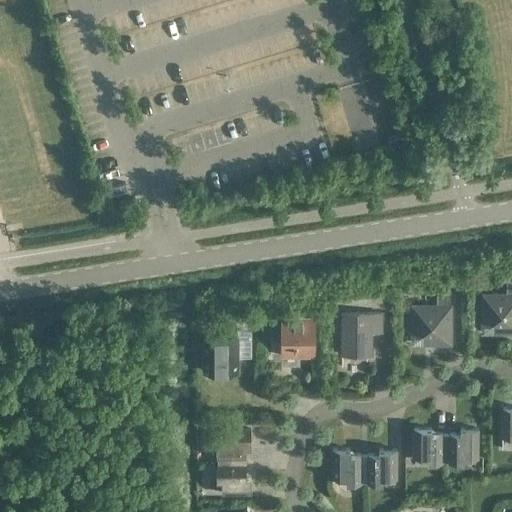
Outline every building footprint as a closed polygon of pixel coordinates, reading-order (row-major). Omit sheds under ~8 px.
[(124,184),(112,187),(114,194),(126,191),(124,184)] [(511,330),(511,278),(505,279),(505,293),(481,293),(481,322),(498,322),(498,331),(511,330)] [(449,342),(449,304),(449,290),(435,290),(435,304),(411,304),(411,333),(428,333),(428,342),(449,342)] [(381,325),(381,311),(340,311),(340,353),(371,353),(371,325),(381,325)] [(313,354),(313,315),(280,315),(280,354),(313,354)] [(203,368),(236,368),(236,335),(203,336),(203,368)] [(511,405),(501,406),(501,435),(511,435),(511,405)] [(448,446),(448,433),(441,433),(441,431),(430,431),(430,426),(413,426),(412,455),(428,455),(428,460),(441,461),(441,459),(441,446),(448,446)] [(230,463),(243,463),(243,456),(245,456),(244,445),(249,445),(249,427),(220,428),(220,443),(215,443),(215,456),(217,456),(230,456),(230,463)] [(441,446),(441,459),(448,459),(448,461),(460,461),(460,456),(476,456),(477,427),(459,427),(459,432),(448,431),(448,433),(448,446),(441,446)] [(367,467),(367,454),(359,454),(360,452),(349,452),(349,447),(331,447),(331,476),(347,476),(347,481),(359,481),(359,480),(359,467),(367,467)] [(359,467),(359,480),(367,480),(366,481),(379,481),(379,477),(395,477),(395,447),(378,447),(378,452),(367,452),(367,454),(367,467),(359,467)] [(245,463),(243,463),(230,463),(230,456),(217,456),(217,463),(215,463),(215,476),(220,476),(220,492),(250,491),(250,474),(245,474),(245,463)]
